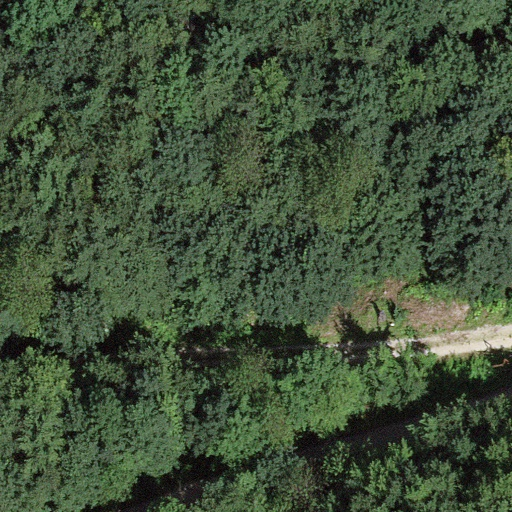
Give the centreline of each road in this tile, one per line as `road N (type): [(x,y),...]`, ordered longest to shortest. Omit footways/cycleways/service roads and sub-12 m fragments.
road 1 (track): [(511,333),(0,372)]
road 2 (track): [(511,385),(129,511)]
